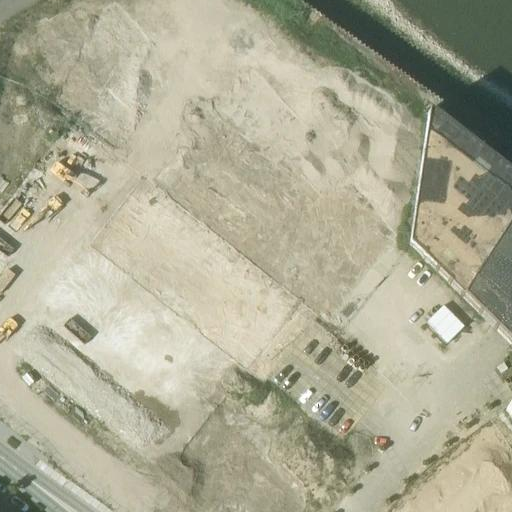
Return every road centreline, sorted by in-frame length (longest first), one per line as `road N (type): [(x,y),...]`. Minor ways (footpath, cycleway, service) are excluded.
road 1 (unknown): [(0,326),(191,100)]
road 2 (unknown): [(191,100),(217,65),(340,140),(351,149),(355,172),(340,189),(321,186)]
road 3 (unknown): [(321,186),(191,100)]
road 4 (residential): [(356,511),(444,390)]
road 5 (track): [(347,282),(444,390)]
